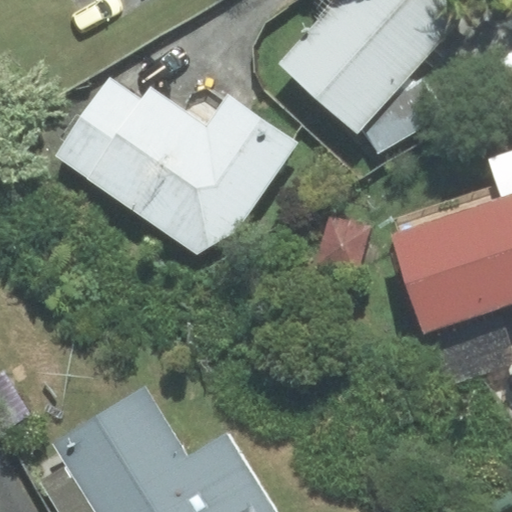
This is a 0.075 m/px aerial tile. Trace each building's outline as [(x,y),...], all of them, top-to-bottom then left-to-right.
[(464,10),(452,0),(340,0),(284,63),(357,129),(362,124),(383,101),(464,10)] [(198,252),(238,228),(297,142),(227,95),(208,123),(152,85),(143,98),(111,77),(57,156),(198,252)] [(362,124),(377,152),(447,115),(427,77),(383,101),(362,124)] [(498,303),(511,298),(511,151),(489,159),(502,199),(396,234),(428,327),(498,303)] [(511,363),(511,344),(498,303),(428,327),(448,385),(511,363)] [(172,423),(141,400),(33,464),(61,511),(288,511),(236,425),(194,451),(172,423)]
